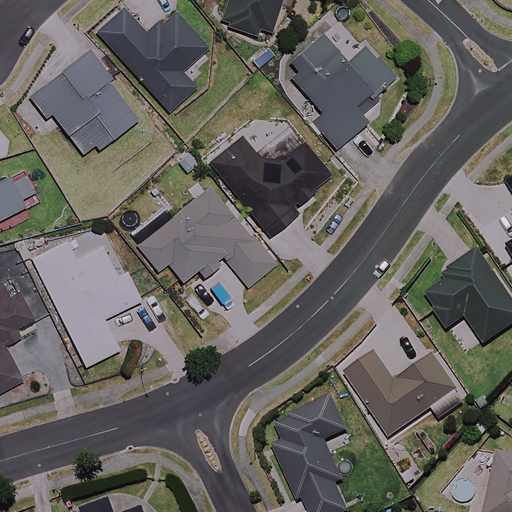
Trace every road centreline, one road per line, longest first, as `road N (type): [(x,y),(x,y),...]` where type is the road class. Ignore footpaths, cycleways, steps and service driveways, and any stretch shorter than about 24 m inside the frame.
road 1 (tertiary): [(511,89),(457,135),(319,308),(263,357),(185,403)]
road 2 (tertiary): [(185,403),(0,461)]
road 3 (residential): [(511,89),(427,0)]
road 4 (residential): [(185,403),(238,511)]
